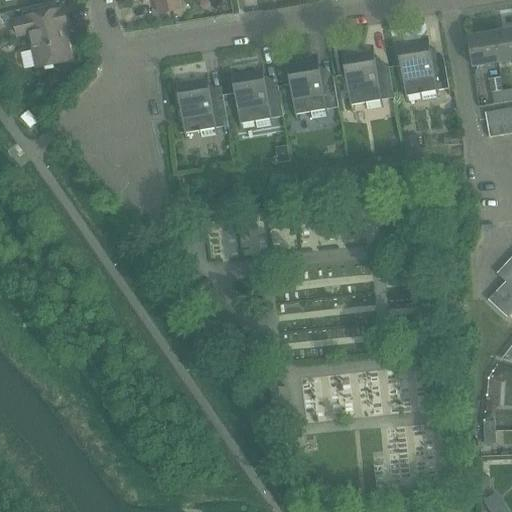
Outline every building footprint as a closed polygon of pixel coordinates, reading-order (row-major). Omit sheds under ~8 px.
[(154,0),(158,17),(180,12),(177,0),(154,0)] [(62,27),(66,26),(63,11),(59,12),(59,11),(25,19),(25,20),(14,22),(17,37),(29,35),(37,69),(70,62),(62,27)] [(511,30),(494,33),(499,64),(511,61),(511,30)] [(472,68),(473,68),(499,64),(494,33),(467,38),(472,68)] [(397,42),(395,42),(405,97),(421,94),(422,101),(437,99),(436,92),(448,90),(443,59),(431,61),(427,37),(425,37),(427,45),(398,50),(397,42)] [(342,51),(340,51),(350,106),(366,104),(367,110),(382,108),(381,101),(393,99),(388,69),(376,71),(372,46),(370,46),(372,54),(343,59),(342,51)] [(286,61),(285,61),(294,115),(310,113),(312,120),(327,117),(326,110),(338,109),(332,78),(321,80),(317,56),(315,56),(316,64),(288,68),(286,61)] [(231,70),(230,70),(239,124),(255,122),(257,129),(272,126),(271,119),(282,117),(277,87),(265,89),(261,65),(260,65),(261,73),(233,78),(231,70)] [(176,79),(175,79),(184,134),(200,131),(201,138),(217,136),(216,129),(227,127),(222,97),(210,99),(206,74),(205,74),(206,82),(177,87),(176,79)] [(502,78),(489,80),(491,92),(504,91),(502,78)] [(493,94),(494,105),(506,103),(504,92),(493,94)] [(497,113),(501,136),(511,134),(511,129),(509,111),(497,113)] [(28,113),(20,120),(29,131),(37,124),(28,113)] [(485,115),(489,138),(501,136),(497,113),(485,115)] [(418,135),(403,137),(404,150),(420,149),(418,135)] [(287,146),(275,147),(277,163),(289,162),(287,146)] [(496,276),(505,284),(511,290),(511,273),(505,267),(496,276)] [(496,293),(511,308),(511,290),(505,284),(496,293)] [(506,320),(511,312),(511,308),(496,293),(487,302),(506,320)] [(511,347),(502,360),(511,363),(511,347)] [(497,370),(493,380),(500,383),(504,381),(507,374),(497,370)] [(273,411),(288,410),(286,389),(271,391),(273,411)] [(483,423),(483,434),(496,433),(496,422),(483,423)] [(497,445),(496,433),(483,434),(484,446),(497,445)]
